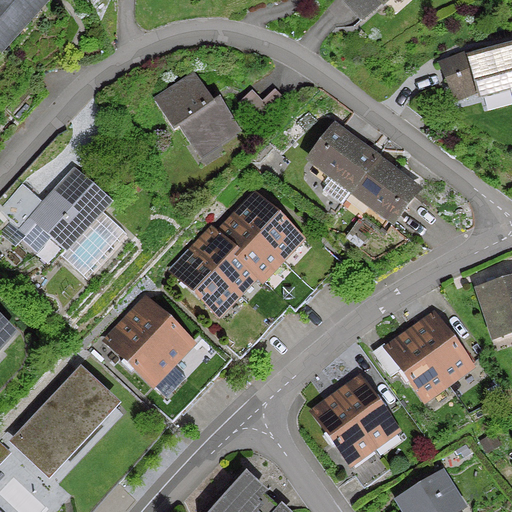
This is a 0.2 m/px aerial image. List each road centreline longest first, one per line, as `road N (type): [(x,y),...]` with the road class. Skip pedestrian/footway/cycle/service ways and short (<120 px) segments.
road 1 (residential): [(511,221),(293,56),(208,33),(145,47),(104,70),(0,178)]
road 2 (residential): [(247,411),(381,299),(511,232)]
road 3 (residential): [(247,411),(149,511)]
road 4 (residential): [(323,511),(247,411)]
